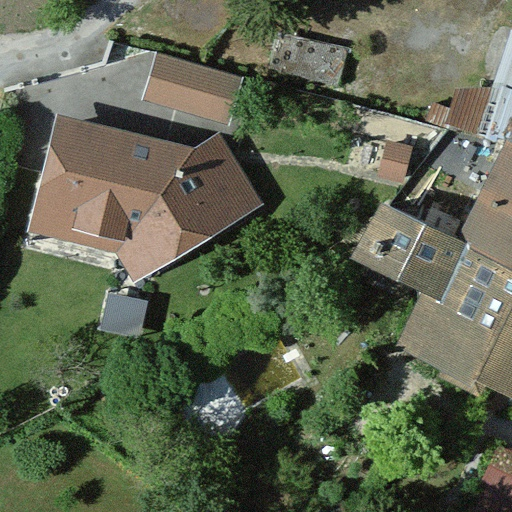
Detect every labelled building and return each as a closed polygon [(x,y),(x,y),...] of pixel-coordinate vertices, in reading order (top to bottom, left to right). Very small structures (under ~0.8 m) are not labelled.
[(511,56),(482,144),(511,153),(511,56)] [(229,123),(239,89),(163,66),(152,100),(229,123)] [(255,205),(221,151),(189,172),(166,167),(169,155),(70,131),(46,228),(129,247),(144,273),(255,205)] [(511,167),(466,249),(464,252),(511,276),(511,167)] [(370,254),(444,289),(461,248),(394,214),(370,254)] [(511,276),(464,252),(466,249),(461,248),(444,289),(416,348),(511,396),(511,276)]
